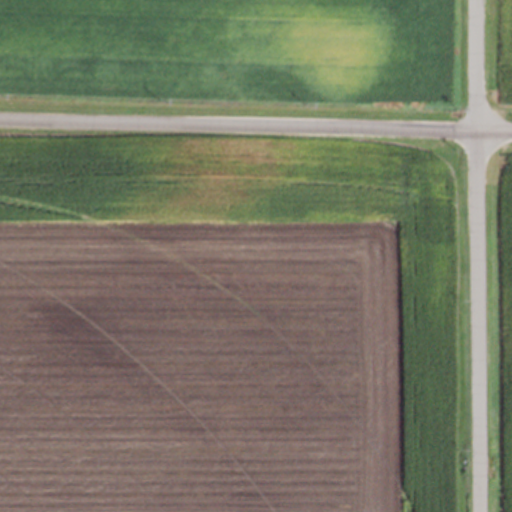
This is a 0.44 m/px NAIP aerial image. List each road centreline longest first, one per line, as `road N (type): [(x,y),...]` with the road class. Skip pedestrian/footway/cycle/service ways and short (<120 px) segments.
road 1 (residential): [(479,511),(475,0)]
road 2 (residential): [(477,128),(0,115)]
